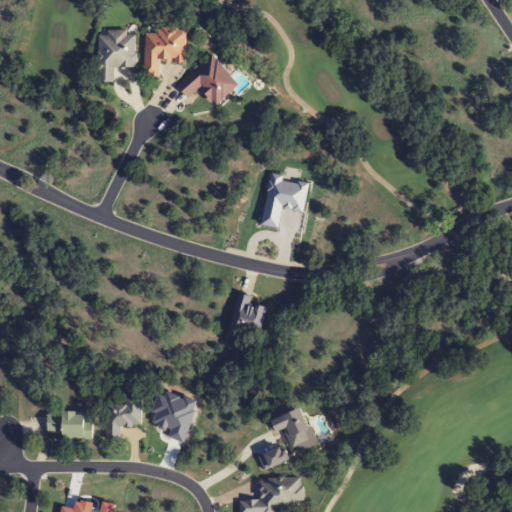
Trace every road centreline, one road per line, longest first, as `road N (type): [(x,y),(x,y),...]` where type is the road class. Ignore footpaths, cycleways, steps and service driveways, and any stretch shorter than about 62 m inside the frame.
road 1 (residential): [(0,169),(167,243),(300,273),(387,264),(511,203)]
road 2 (residential): [(208,511),(190,483),(169,474),(0,466)]
